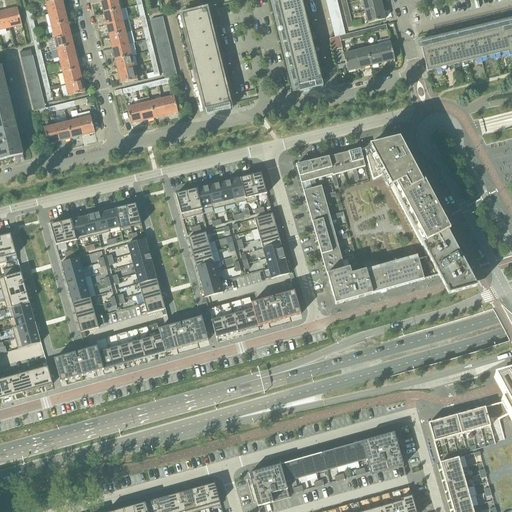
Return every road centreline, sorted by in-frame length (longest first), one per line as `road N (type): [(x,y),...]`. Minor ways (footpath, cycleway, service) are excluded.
road 1 (residential): [(267,146),(317,325),(0,414)]
road 2 (primary): [(202,420),(511,331)]
road 3 (primary): [(202,420),(241,421),(511,359)]
road 4 (residential): [(440,511),(412,414),(225,468)]
road 5 (primary): [(506,288),(355,337),(244,386)]
road 6 (primary): [(511,312),(244,386)]
road 7 (residential): [(267,146),(0,211)]
road 8 (primary): [(244,386),(0,454)]
road 9 (residential): [(267,111),(417,74),(400,5)]
road 10 (primary): [(0,477),(202,420)]
road 11 (residential): [(427,125),(425,145),(506,288)]
road 12 (residential): [(427,125),(392,115),(267,146)]
road 13 (residential): [(225,468),(68,511)]
road 14 (residential): [(511,244),(453,126),(427,125)]
road 15 (residential): [(116,148),(267,111)]
road 16 (residential): [(116,148),(81,0)]
